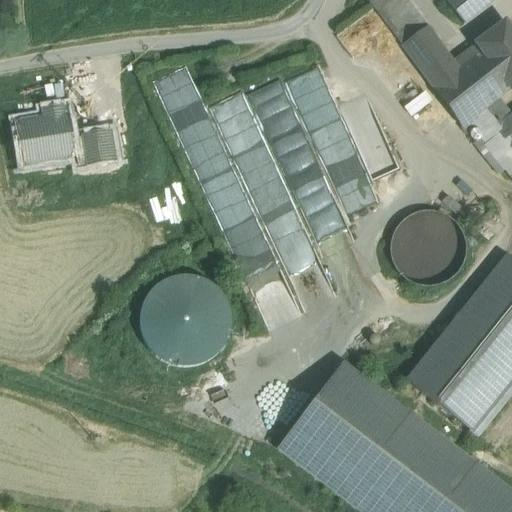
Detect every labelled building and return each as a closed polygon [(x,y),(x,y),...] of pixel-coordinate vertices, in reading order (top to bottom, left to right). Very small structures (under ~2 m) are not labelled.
[(365,0),(401,48),(419,34),(394,0),(365,0)] [(444,0),(464,25),(494,0),(444,0)] [(511,33),(504,24),(476,45),(481,52),(510,90),(511,91),(511,89),(511,33)] [(458,70),(427,29),(419,34),(401,48),(451,115),(461,129),(468,124),(485,110),(510,90),(481,52),(458,70)] [(71,141),(67,115),(64,116),(63,109),(43,112),(44,120),(16,124),(24,168),(76,159),(78,168),(87,166),(82,139),(71,141)] [(511,130),(511,128),(503,134),(485,110),(468,124),(511,180),(511,130)] [(451,115),(433,129),(444,142),(461,129),(451,115)] [(111,134),(82,139),(87,166),(115,161),(111,134)] [(463,264),(465,250),(462,235),(454,223),(442,215),(427,212),(413,216),(401,224),(393,236),(390,250),(393,265),(401,277),(414,285),(428,288),(442,285),(455,276),(463,264)] [(511,262),(506,258),(406,382),(477,439),(511,394),(511,262)] [(135,297),(162,374),(238,348),(211,270),(135,297)] [(511,511),(511,482),(334,350),(268,439),(366,511),(511,511)]
